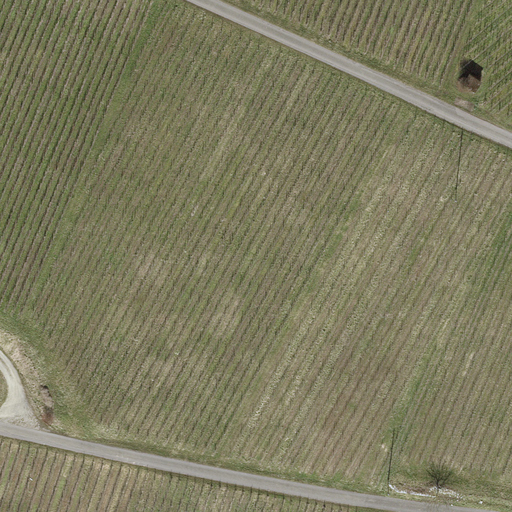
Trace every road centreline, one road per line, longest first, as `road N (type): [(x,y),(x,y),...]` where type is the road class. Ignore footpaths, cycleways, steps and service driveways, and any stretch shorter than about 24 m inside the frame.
road 1 (track): [(0,429),(461,511)]
road 2 (track): [(511,140),(204,0)]
